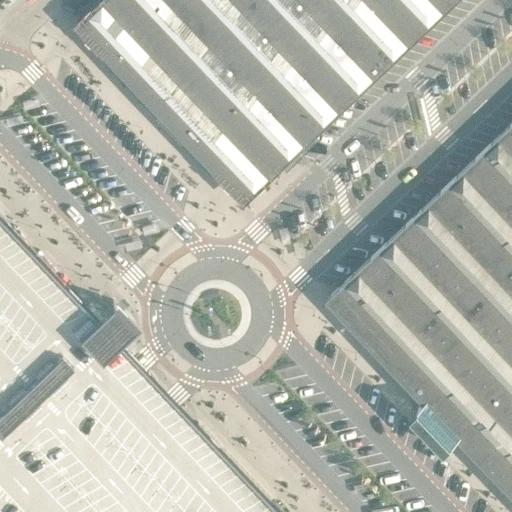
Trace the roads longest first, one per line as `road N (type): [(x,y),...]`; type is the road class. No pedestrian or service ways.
road 1 (unclassified): [(499,0),(223,262)]
road 2 (unclassified): [(267,304),(511,78)]
road 3 (unclassified): [(210,263),(21,63),(0,58)]
road 4 (unclassified): [(449,511),(268,325)]
road 5 (unclassified): [(0,135),(164,316)]
road 6 (unclassified): [(169,337),(12,482),(18,511)]
road 7 (unclassified): [(56,511),(201,365)]
road 8 (unclassified): [(219,367),(352,511)]
